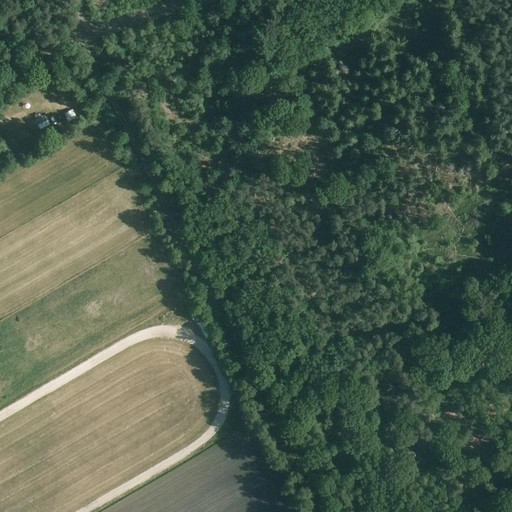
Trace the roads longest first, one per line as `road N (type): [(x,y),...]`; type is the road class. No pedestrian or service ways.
road 1 (track): [(82,42),(317,511)]
road 2 (track): [(0,81),(81,35),(196,0)]
